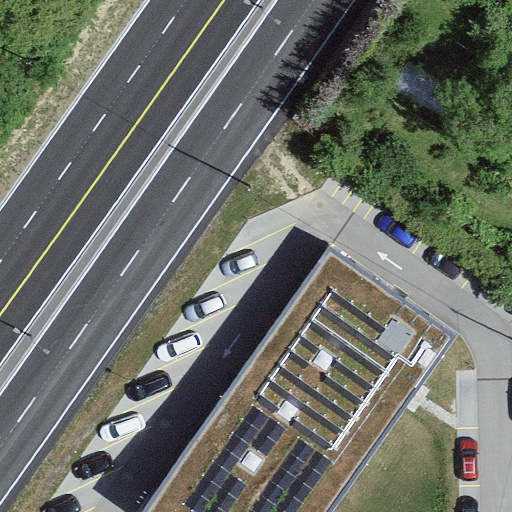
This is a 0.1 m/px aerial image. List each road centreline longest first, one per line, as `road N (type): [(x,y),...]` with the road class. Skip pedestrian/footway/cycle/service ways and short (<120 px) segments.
road 1 (primary): [(0,458),(315,0)]
road 2 (primary): [(204,0),(0,288)]
